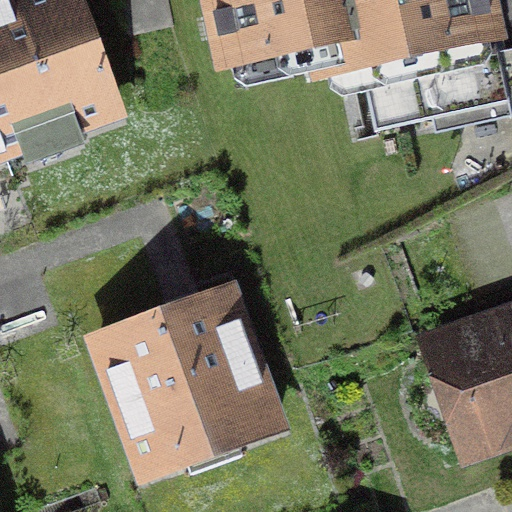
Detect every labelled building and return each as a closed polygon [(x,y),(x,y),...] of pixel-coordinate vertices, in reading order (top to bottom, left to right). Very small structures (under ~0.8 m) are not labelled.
[(26,178),(86,156),(81,143),(127,126),(82,0),(0,0),(0,170),(21,163),(26,178)] [(118,0),(127,37),(174,26),(168,0),(118,0)] [(198,0),(214,84),(307,66),(311,91),(363,82),(373,136),(433,124),(435,134),(511,119),(511,53),(508,54),(497,0),(198,0)] [(189,308),(84,346),(137,494),(290,439),(236,291),(189,308)] [(461,473),(511,456),(511,307),(416,340),(461,473)]
